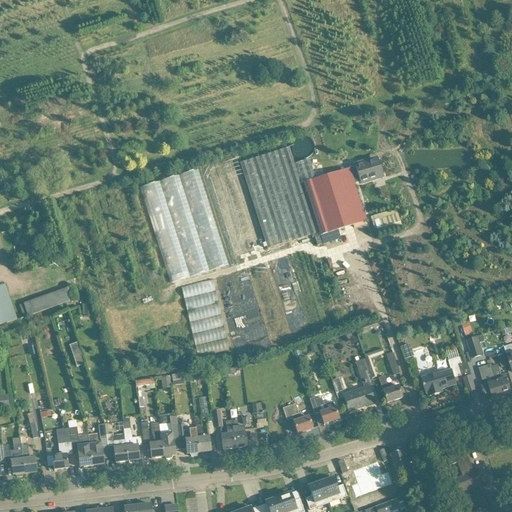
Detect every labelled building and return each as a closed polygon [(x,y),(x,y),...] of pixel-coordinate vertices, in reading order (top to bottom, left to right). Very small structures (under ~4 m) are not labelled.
[(366,222),(355,188),(349,170),(349,169),(301,185),(289,148),(239,163),(266,250),(311,236),(312,238),(314,238),(317,247),(340,239),(338,231),(366,222)] [(349,170),(355,188),(385,178),(378,156),(354,164),(355,168),(349,170)] [(313,157),(302,160),(303,166),(315,164),(313,157)] [(204,168),(149,181),(173,279),(228,266),(204,168)] [(403,205),(378,213),(382,228),(408,220),(403,205)] [(190,293),(206,291),(206,289),(220,287),(219,277),(188,281),(190,293)] [(0,326),(17,321),(5,286),(0,287),(0,326)] [(23,318),(76,300),(72,287),(19,306),(23,318)] [(83,306),(84,317),(93,316),(91,305),(83,306)] [(381,321),(379,322),(356,330),(358,335),(383,326),(381,321)] [(483,336),(466,341),(472,360),(484,356),(480,344),(485,342),(483,336)] [(35,346),(27,347),(29,357),(37,355),(35,346)] [(464,346),(453,348),(455,356),(465,354),(464,346)] [(376,378),(372,366),(369,359),(383,354),(382,349),(363,356),(365,360),(368,368),(372,379),(376,378)] [(73,352),(78,366),(84,364),(80,350),(73,352)] [(399,374),(394,359),(392,354),(386,356),(393,376),(399,374)] [(503,355),(498,356),(502,368),(506,367),(503,355)] [(462,364),(461,363),(460,358),(449,362),(452,371),(440,374),(440,373),(422,379),(427,394),(428,394),(429,397),(439,394),(438,391),(456,385),(454,379),(462,376),(459,365),(462,364)] [(374,385),(372,379),(368,368),(365,360),(355,363),(364,388),(343,395),(349,413),(374,404),(368,387),(374,385)] [(459,365),(462,376),(463,379),(465,383),(468,393),(476,390),(473,381),(467,362),(462,364),(459,365)] [(492,368),(491,365),(479,369),(481,375),(479,375),(478,377),(480,381),(494,377),(492,368)] [(498,382),(503,395),(511,392),(506,375),(501,376),(498,366),(492,368),(494,377),(496,382),(496,383),(498,382)] [(402,399),(398,389),(398,386),(388,390),(384,377),(378,379),(387,404),(402,399)] [(161,380),(162,389),(171,388),(170,378),(161,380)] [(331,382),(336,394),(346,390),(341,378),(331,382)] [(493,398),(503,395),(498,382),(496,383),(496,382),(489,385),(482,388),(485,396),(492,394),(493,398)] [(451,392),(439,397),(441,402),(453,396),(451,392)] [(315,398),(309,400),(314,415),(319,413),(324,425),(338,420),(332,402),(323,405),(321,399),(316,400),(315,398)] [(283,411),(286,421),(292,419),(291,417),(298,414),(295,404),(282,409),(283,411)] [(52,413),(54,420),(61,419),(59,411),(52,413)] [(214,428),(222,427),(220,411),(212,412),(214,428)] [(32,414),(27,415),(30,424),(33,439),(38,438),(35,423),(32,414)] [(179,438),(177,425),(176,418),(172,418),(172,415),(159,417),(160,425),(159,425),(160,433),(163,458),(175,456),(173,439),(179,438)] [(248,417),(242,418),(243,427),(244,427),(244,430),(245,430),(250,430),(248,417)] [(312,429),(309,420),(308,417),(293,422),(297,434),(312,429)] [(236,421),(231,422),(234,449),(247,448),(245,438),(245,432),(244,430),(244,427),(243,427),(237,428),(236,421)] [(141,429),(142,431),(143,442),(150,441),(147,422),(141,423),(142,429),(141,429)] [(223,451),(234,449),(231,422),(226,422),(226,428),(220,429),(223,451)] [(130,423),(123,424),(124,430),(125,441),(127,462),(139,461),(138,451),(138,447),(142,446),(140,438),(132,439),(130,423)] [(177,425),(179,438),(185,437),(184,424),(177,425)] [(123,435),(113,436),(113,435),(112,435),(112,433),(108,434),(107,425),(105,425),(107,438),(108,448),(113,447),(115,464),(127,462),(125,441),(124,441),(123,435)] [(201,426),(195,426),(196,429),(199,453),(211,452),(210,442),(209,437),(202,438),(201,426)] [(69,429),(70,438),(72,454),(78,453),(80,468),(92,467),(88,439),(88,436),(78,437),(77,428),(69,429)] [(190,440),(185,440),(187,455),(191,457),(197,456),(199,453),(196,429),(189,430),(190,440)] [(151,459),(163,458),(160,433),(153,434),(154,444),(149,444),(151,459)] [(25,435),(19,436),(20,445),(21,445),(24,475),(36,473),(35,459),(29,459),(27,444),(26,444),(25,435)] [(72,455),(72,454),(70,438),(62,439),(63,444),(58,445),(59,456),(52,457),(53,461),(54,471),(68,469),(66,456),(72,455)] [(88,439),(92,467),(104,465),(102,450),(101,450),(101,444),(96,444),(95,438),(88,439)] [(18,461),(11,462),(12,476),(15,476),(17,478),(22,478),(23,475),(24,475),(21,445),(20,445),(13,446),(15,459),(17,458),(18,461)] [(2,447),(4,460),(11,459),(9,446),(3,447),(2,447)] [(390,455),(390,456),(394,464),(397,473),(403,471),(406,480),(412,478),(402,451),(390,455)] [(465,504),(483,496),(479,486),(481,485),(476,472),(474,473),(466,452),(447,459),(450,466),(457,464),(463,478),(454,481),(459,494),(461,493),(465,504)] [(392,485),(388,473),(382,475),(377,462),(365,467),(372,487),(384,482),(386,487),(392,485)] [(425,482),(419,465),(411,468),(417,485),(425,482)] [(372,487),(365,467),(352,471),(357,484),(351,486),(355,498),(361,496),(360,491),(372,487)] [(333,478),(320,483),(328,504),(347,497),(342,486),(336,488),(333,478)] [(311,497),(305,499),(309,511),(328,504),(320,483),(308,487),(311,497)] [(280,497),(278,498),(282,511),(303,511),(299,500),(293,502),(290,494),(287,495),(287,493),(279,496),(280,497)] [(483,496),(465,504),(467,511),(488,511),(487,508),(488,508),(483,496)] [(268,511),(282,511),(278,498),(265,503),(266,505),(268,511)] [(402,498),(386,504),(389,511),(391,511),(406,507),(402,498)]
